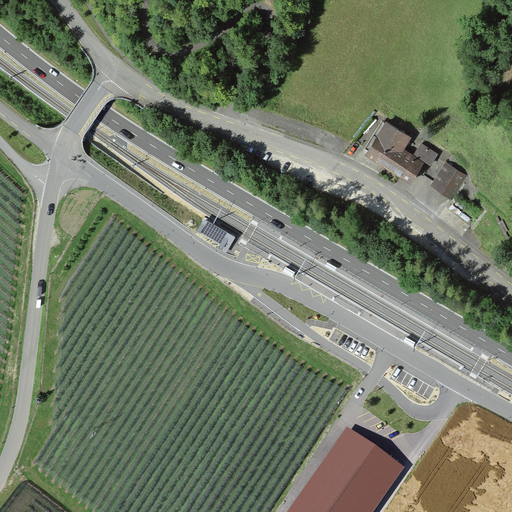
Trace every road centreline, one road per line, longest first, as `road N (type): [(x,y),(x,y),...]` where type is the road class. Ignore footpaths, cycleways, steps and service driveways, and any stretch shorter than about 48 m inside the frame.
road 1 (primary): [(0,35),(148,142),(511,355)]
road 2 (unclassified): [(60,155),(225,267),(294,289),(511,412)]
road 3 (tertiary): [(511,292),(350,172),(180,108),(111,68)]
road 4 (tertiary): [(60,155),(19,421),(0,470)]
road 5 (track): [(222,125),(269,27),(267,8),(252,3),(201,45),(173,55),(148,35),(146,0)]
